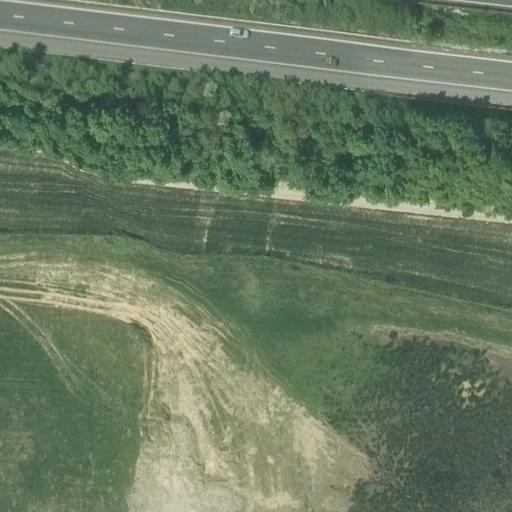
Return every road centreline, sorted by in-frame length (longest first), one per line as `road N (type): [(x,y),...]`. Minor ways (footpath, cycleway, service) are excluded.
road 1 (unclassified): [(511,203),(0,148)]
road 2 (motorway): [(70,0),(511,50)]
